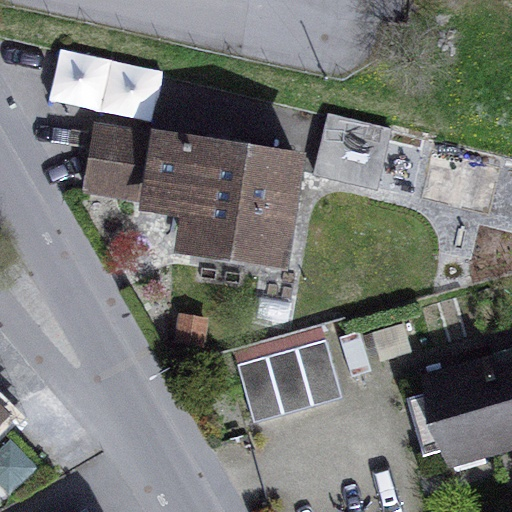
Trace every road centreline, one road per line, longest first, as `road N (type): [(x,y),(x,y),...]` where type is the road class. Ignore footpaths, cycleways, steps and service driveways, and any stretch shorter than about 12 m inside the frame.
road 1 (residential): [(146,429),(0,172)]
road 2 (residential): [(146,429),(64,379),(0,302)]
